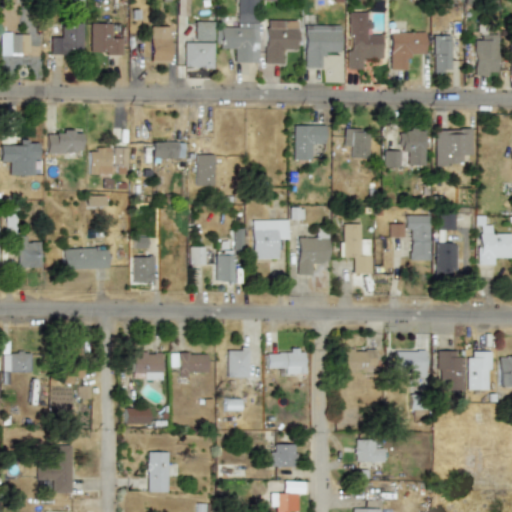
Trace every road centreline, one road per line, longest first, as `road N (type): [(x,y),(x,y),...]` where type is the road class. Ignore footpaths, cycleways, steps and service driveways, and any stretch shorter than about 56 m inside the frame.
road 1 (residential): [(0,92),(511,98)]
road 2 (residential): [(0,308),(511,314)]
road 3 (residential): [(108,310),(106,511)]
road 4 (residential): [(322,511),(324,312)]
